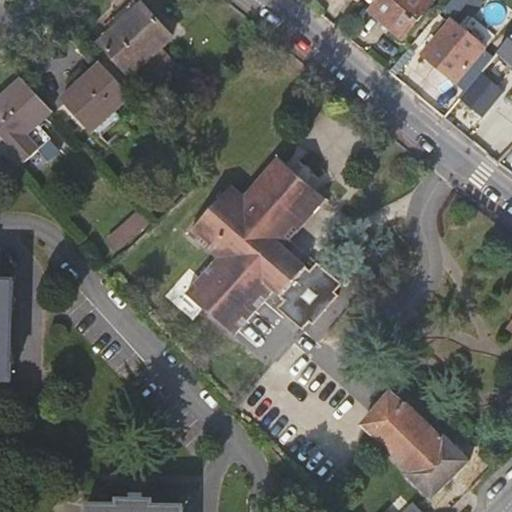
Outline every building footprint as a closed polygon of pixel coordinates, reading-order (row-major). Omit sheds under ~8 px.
[(432,5),(425,0),(380,0),(369,13),(403,42),(432,5)] [(110,55),(101,63),(121,85),(132,75),(145,89),(173,64),(160,50),(172,38),(142,4),(99,43),(110,55)] [(485,50),(450,21),(435,39),(430,45),(422,55),(457,84),(485,50)] [(426,41),(430,45),(435,39),(431,35),(426,41)] [(511,35),(497,53),(511,65),(511,35)] [(60,101),(64,105),(87,130),(91,134),(132,96),(121,85),(101,63),(60,101)] [(459,98),(482,117),(504,92),(481,72),(459,98)] [(20,78),(0,96),(0,139),(7,147),(21,162),(38,147),(24,132),(41,116),(49,109),(36,95),(20,78)] [(64,105),(54,113),(78,139),(87,130),(64,105)] [(41,116),(24,132),(38,147),(55,132),(41,116)] [(284,249),(293,239),(325,200),(318,194),(325,186),(293,158),(286,166),(279,160),(246,198),(232,186),(191,234),(218,259),(188,297),(233,337),(268,298),(275,291),(285,300),(278,308),(301,329),(308,321),(313,324),(337,296),(334,293),(341,283),(317,261),(309,271),(284,249)] [(110,239),(119,250),(148,223),(138,213),(110,239)] [(317,261),(293,239),(284,249),(309,271),(317,261)] [(0,374),(12,374),(16,277),(0,277),(0,374)] [(275,291),(268,298),(278,308),(285,300),(275,291)] [(441,442),(390,394),(362,423),(411,472),(407,477),(433,503),(470,464),(445,438),(441,442)] [(85,502),(84,511),(182,511),(183,506),(152,505),(152,500),(119,499),(119,504),(85,502)]
